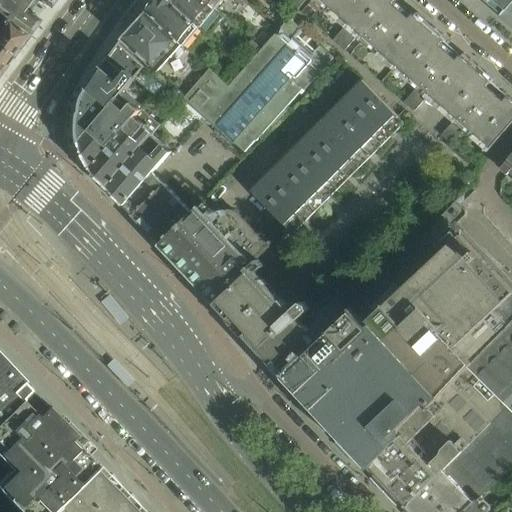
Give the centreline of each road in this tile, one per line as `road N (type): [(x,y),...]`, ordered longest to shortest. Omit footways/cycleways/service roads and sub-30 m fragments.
road 1 (secondary): [(0,284),(222,511)]
road 2 (secondary): [(213,395),(68,225),(0,170)]
road 3 (residential): [(368,511),(278,416),(213,395)]
road 4 (tertiary): [(102,0),(0,137)]
road 5 (secondary): [(307,511),(247,449),(213,395)]
